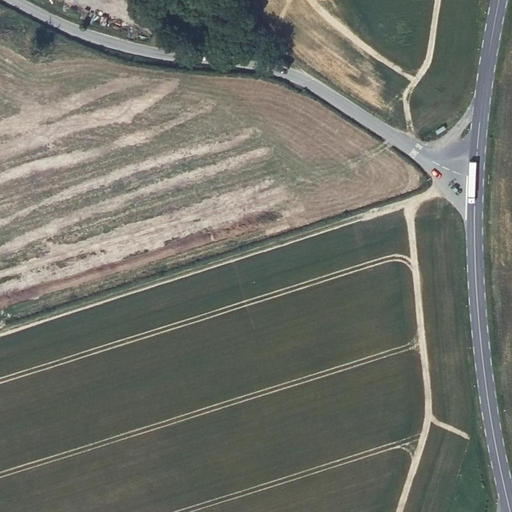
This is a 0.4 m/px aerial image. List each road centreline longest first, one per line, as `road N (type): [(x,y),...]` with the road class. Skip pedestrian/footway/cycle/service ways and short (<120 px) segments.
road 1 (unclassified): [(472,172),(441,166),(309,82),(263,63),(142,51),(15,0)]
road 2 (track): [(0,333),(434,192),(441,166)]
road 3 (secondary): [(472,172),(479,349),(504,507)]
road 4 (secondary): [(500,0),(472,172)]
